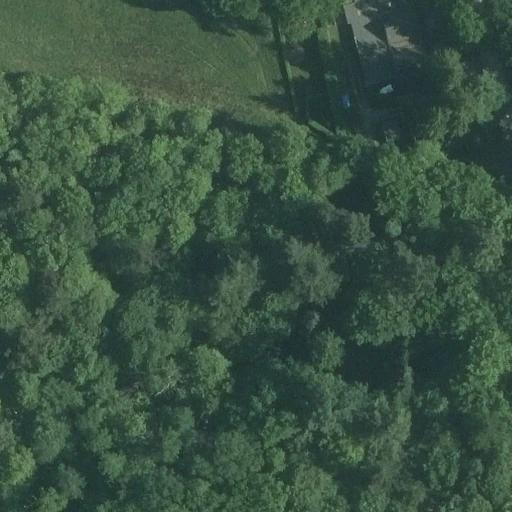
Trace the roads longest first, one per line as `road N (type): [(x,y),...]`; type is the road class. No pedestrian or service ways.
road 1 (track): [(511,227),(0,119)]
road 2 (track): [(511,129),(476,0)]
